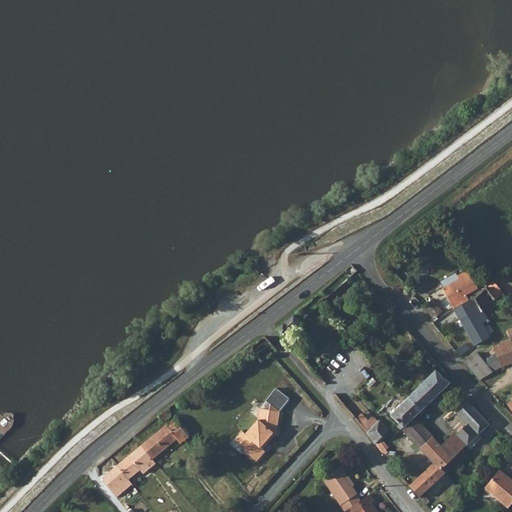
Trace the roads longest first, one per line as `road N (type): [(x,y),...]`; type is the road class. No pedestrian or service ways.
road 1 (secondary): [(262,319),(87,458),(32,511)]
road 2 (unclassified): [(354,250),(511,430)]
road 3 (secondary): [(511,130),(354,250)]
road 4 (residential): [(252,511),(341,418)]
road 5 (residential): [(341,418),(262,319)]
